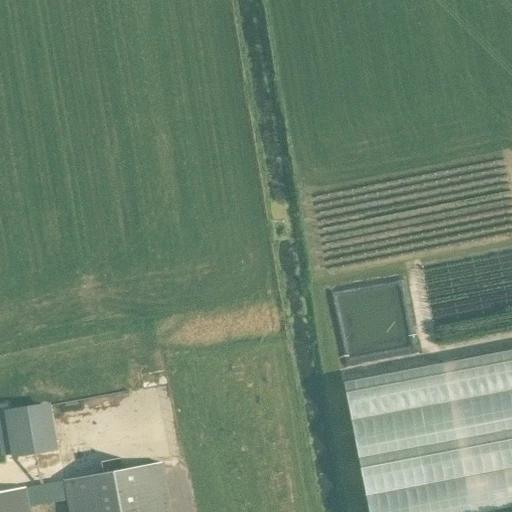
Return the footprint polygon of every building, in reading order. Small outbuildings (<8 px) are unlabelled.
[(253,127),(282,123),(279,103),(250,107),(253,127)] [(294,188),(265,191),(267,212),(296,209),(294,188)] [(278,273),(307,270),(304,249),(276,252),(278,273)] [(511,350),(341,382),(365,511),(480,511),(511,506),(511,350)] [(49,406),(7,413),(13,452),(55,445),(49,406)] [(0,492),(0,511),(172,511),(163,463),(66,481),(71,511),(30,511),(27,488),(0,492)]
